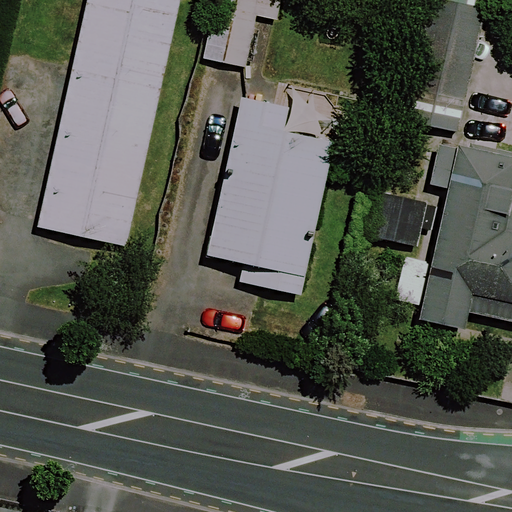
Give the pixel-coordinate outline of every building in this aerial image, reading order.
[(181,0),(91,0),(41,230),(127,249),(181,0)] [(215,0),(214,9),(202,64),(242,72),(253,17),(276,22),(280,0),(215,0)] [(487,16),(430,2),(402,121),(458,135),(487,16)] [(291,110),(241,100),(209,257),(242,264),(238,283),(299,296),(319,196),(328,198),(342,129),(289,118),(291,110)] [(449,192),(434,262),(402,255),(393,300),(425,307),(422,320),(467,330),(470,317),(511,326),(511,151),(506,150),(470,142),(466,156),(437,150),(429,188),(449,192)] [(423,204),(388,196),(377,241),(412,249),(423,204)]
